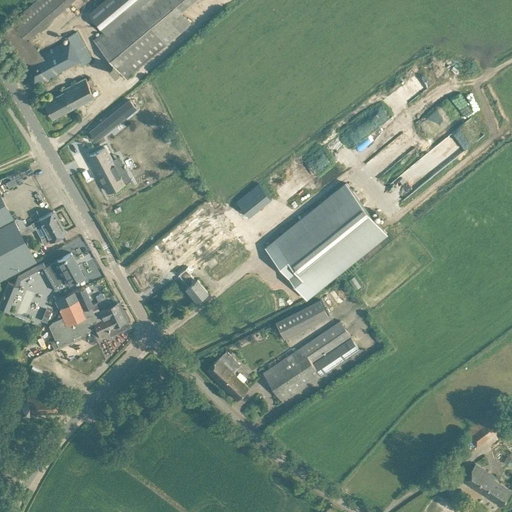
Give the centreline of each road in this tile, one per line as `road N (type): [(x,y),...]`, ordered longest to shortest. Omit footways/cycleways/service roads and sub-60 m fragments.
road 1 (tertiary): [(151,334),(0,67)]
road 2 (tertiary): [(357,511),(283,461),(151,334)]
road 3 (tertiary): [(27,480),(151,334)]
